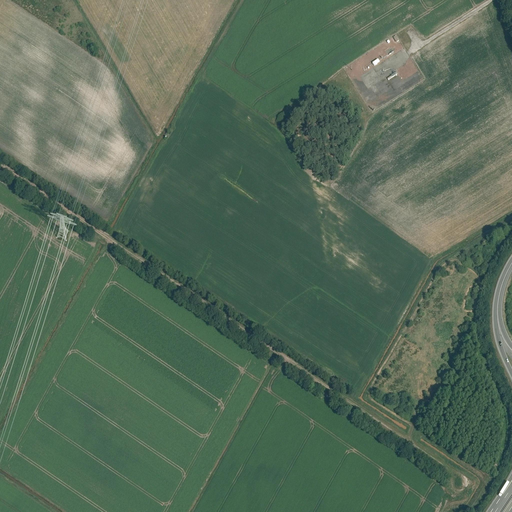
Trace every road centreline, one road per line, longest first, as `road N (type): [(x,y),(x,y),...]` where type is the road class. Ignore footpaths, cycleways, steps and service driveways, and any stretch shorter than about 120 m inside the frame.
road 1 (track): [(0,165),(456,473)]
road 2 (motorway): [(511,259),(494,312),(511,375)]
